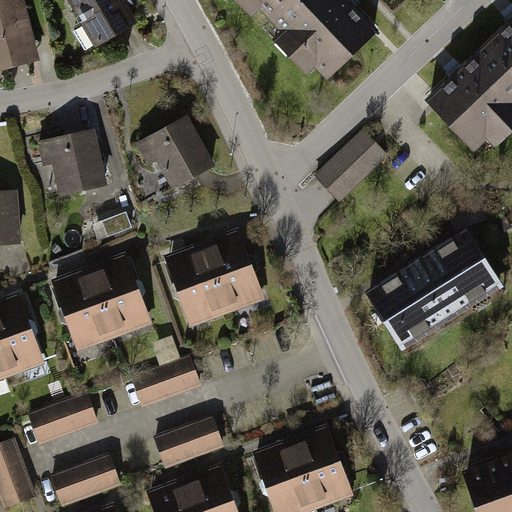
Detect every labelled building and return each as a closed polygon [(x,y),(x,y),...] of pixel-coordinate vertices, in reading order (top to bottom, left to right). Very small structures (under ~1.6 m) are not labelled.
[(0,0),(0,68),(45,57),(30,0),(0,0)] [(75,0),(100,44),(143,21),(131,0),(75,0)] [(291,0),(234,0),(252,18),(267,4),(276,14),(291,0)] [(385,28),(358,0),(291,0),(276,14),(289,28),(277,39),(312,75),(324,64),(335,76),(385,28)] [(511,18),(490,39),(511,62),(511,18)] [(511,62),(490,39),(427,96),(474,147),(493,130),(507,145),(511,139),(511,62)] [(175,193),(217,169),(188,118),(137,147),(151,171),(160,166),(175,193)] [(343,202),(393,154),(367,127),(317,174),(330,188),(343,202)] [(62,199),(107,189),(95,133),(39,145),(45,169),(55,167),(62,199)] [(0,250),(23,249),(18,195),(0,196),(0,250)] [(367,293),(401,349),(511,282),(477,226),(367,293)] [(239,233),(203,246),(230,316),(265,303),(239,233)] [(203,246),(167,259),(194,330),(230,316),(203,246)] [(125,257),(90,270),(116,341),(152,327),(125,257)] [(90,270),(54,284),(81,354),(116,341),(90,270)] [(18,296),(0,302),(0,356),(9,380),(45,367),(18,296)] [(153,348),(160,368),(182,360),(174,340),(153,348)] [(0,356),(0,383),(9,380),(0,356)] [(160,368),(132,379),(142,407),(202,384),(192,356),(182,360),(160,368)] [(88,393),(31,414),(42,443),(99,421),(88,393)] [(217,417),(155,440),(167,471),(228,448),(217,417)] [(327,427),(291,440),(317,511),(353,497),(327,427)] [(17,439),(0,445),(0,492),(7,510),(40,498),(17,439)] [(291,440),(255,454),(277,511),(314,511),(317,511),(291,440)] [(107,451),(50,472),(64,508),(121,487),(107,451)] [(511,511),(511,453),(465,472),(480,511),(511,511)] [(238,511),(221,465),(185,479),(197,511),(238,511)] [(197,511),(185,479),(150,492),(157,511),(197,511)]
